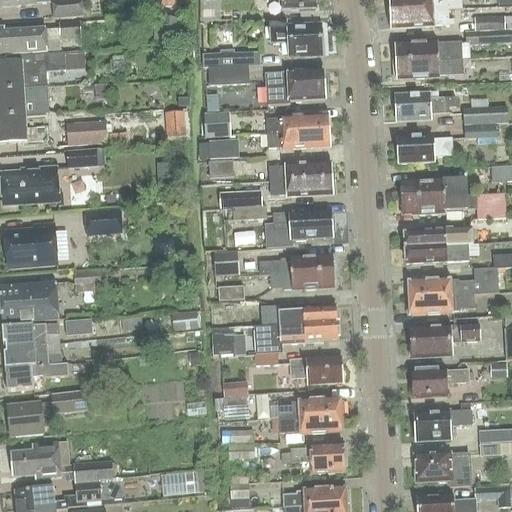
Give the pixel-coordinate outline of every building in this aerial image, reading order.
[(0,0),(0,8),(35,6),(34,0),(0,0)] [(175,0),(160,0),(162,9),(177,8),(175,0)] [(262,0),(262,3),(281,2),(281,13),(299,13),(299,11),(317,10),(317,0),(262,0)] [(387,0),(389,15),(448,12),(462,12),(461,0),(387,0)] [(57,21),(57,22),(83,20),(81,1),(51,4),(52,21),(57,21)] [(448,12),(389,15),(390,33),(434,30),(434,28),(454,27),(453,22),(449,23),(448,12)] [(504,19),(491,20),(474,20),(475,34),(504,33),(504,32),(504,19)] [(45,22),(46,31),(4,34),(4,30),(0,30),(0,59),(6,59),(6,57),(59,53),(57,22),(57,21),(52,21),(45,22)] [(160,35),(159,46),(177,46),(178,21),(155,21),(155,35),(160,35)] [(271,46),(288,45),(289,59),(323,57),(323,44),(321,44),(320,28),(301,29),(301,26),(290,27),(290,30),(287,30),(287,24),(270,25),(271,46)] [(80,25),(58,26),(59,42),(81,41),(80,25)] [(511,33),(504,33),(475,34),(466,35),(467,48),(511,46),(511,33)] [(393,65),(461,61),(461,45),(427,47),(423,43),(413,44),(409,48),(392,48),(393,65)] [(221,56),(203,56),(204,69),(209,69),(248,67),(260,66),(260,54),(234,55),(234,51),(221,52),(221,56)] [(85,54),(64,55),(21,58),(21,64),(0,65),(0,92),(24,91),(47,89),(46,74),(86,72),(85,54)] [(461,61),(393,65),(394,81),(411,80),(415,83),(425,83),(429,79),(439,78),(462,77),(461,61)] [(248,67),(209,69),(210,87),(249,85),(248,67)] [(268,106),(287,105),(293,105),(295,107),(302,106),(304,104),(326,103),(326,98),(328,96),(328,90),(325,87),(324,73),(264,76),(265,93),(267,93),(268,106)] [(107,86),(81,88),(83,104),(108,102),(107,86)] [(48,103),(47,89),(24,91),(0,92),(0,119),(26,118),(25,105),(48,103)] [(457,100),(431,101),(430,96),(395,98),(397,124),(432,122),(431,118),(450,117),(450,111),(457,111),(457,100)] [(177,99),(177,108),(189,108),(189,99),(177,99)] [(465,128),(495,126),(508,126),(507,110),(469,112),(465,116),(465,128)] [(230,139),(228,116),(204,118),(206,141),(230,139)] [(35,117),(26,118),(0,119),(0,146),(28,144),(27,134),(36,133),(35,117)] [(268,136),(328,133),(328,120),(311,121),(311,119),(291,120),(291,122),(267,123),(268,136)] [(106,124),(58,127),(59,150),(108,146),(106,124)] [(495,126),(465,128),(466,141),(495,139),(495,126)] [(268,136),(268,149),(268,151),(293,149),(293,151),(313,150),(312,148),(329,147),(328,133),(268,136)] [(399,167),(433,165),(433,160),(453,159),(452,141),(432,142),(432,139),(397,141),(399,167)] [(236,142),(209,144),(209,147),(199,147),(200,163),(210,162),(237,161),(236,142)] [(95,153),(67,155),(68,171),(96,169),(95,153)] [(234,180),(233,163),(208,164),(209,182),(234,180)] [(270,185),(331,182),(330,167),(313,168),(313,166),(284,168),(284,172),(270,173),(270,185)] [(511,184),(511,168),(490,170),(491,186),(511,184)] [(35,174),(1,176),(3,208),(58,205),(56,170),(35,172),(35,174)] [(400,187),(401,201),(467,197),(467,182),(443,183),(443,181),(416,182),(416,186),(400,187)] [(331,182),(270,185),(271,196),(286,195),(286,200),(315,198),(315,196),(332,195),(331,182)] [(237,210),(262,209),(261,195),(236,197),(237,210)] [(467,197),(401,201),(401,215),(418,214),(418,218),(445,217),(445,215),(468,213),(467,197)] [(505,199),(476,201),(477,219),(506,217),(505,199)] [(262,209),(237,210),(232,211),(233,224),(267,222),(266,209),(262,209)] [(87,216),(88,236),(121,233),(120,213),(87,216)] [(272,217),(273,232),(288,232),(289,244),(294,243),(294,244),(306,243),(306,241),(331,239),(331,235),(335,235),(334,218),(330,218),(330,214),(288,216),(288,217),(272,217)] [(35,233),(34,233),(6,235),(8,269),(57,265),(54,227),(34,228),(35,233)] [(404,251),(459,248),(468,247),(467,230),(445,231),(444,231),(444,233),(429,233),(429,231),(421,232),(421,234),(403,235),(404,251)] [(468,247),(459,248),(404,251),(404,266),(446,264),(446,266),(469,264),(468,247)] [(239,277),(238,255),(213,256),(215,279),(239,277)] [(511,256),(493,258),(494,272),(498,271),(511,270),(511,256)] [(280,265),(269,266),(259,266),(260,277),(269,277),(337,274),(336,260),(315,261),(315,260),(290,261),(290,263),(280,263),(280,265)] [(498,271),(494,272),(475,273),(475,285),(459,285),(459,284),(439,285),(439,283),(427,283),(427,285),(410,286),(410,288),(407,289),(407,300),(474,298),(473,291),(499,289),(498,271)] [(112,293),(111,273),(75,275),(76,294),(93,294),(93,303),(101,302),(100,294),(112,293)] [(337,274),(269,277),(270,291),(282,290),(282,292),(291,291),(291,293),(317,291),(317,290),(338,289),(337,274)] [(56,286),(0,291),(3,326),(59,322),(56,290),(56,286)] [(218,304),(230,303),(244,302),(244,289),(218,290),(218,304)] [(474,298),(407,300),(408,314),(411,314),(411,316),(428,315),(428,317),(441,317),(440,315),(452,314),(452,313),(474,312),(474,298)] [(278,309),(279,328),(337,325),(337,323),(340,322),(339,312),(336,312),(336,309),(321,310),(321,306),(278,309)] [(197,314),(172,317),(173,333),(198,331),(197,314)] [(91,322),(65,324),(66,339),(92,337),(91,322)] [(337,325),(279,328),(253,330),(255,358),(278,357),(281,356),(280,348),(323,345),(323,342),(338,341),(338,339),(341,338),(340,328),(337,328),(337,325)] [(6,346),(6,350),(46,348),(52,347),(60,347),(59,338),(58,327),(2,331),(3,346),(6,346)] [(411,348),(408,348),(409,358),(412,358),(412,360),(450,358),(450,346),(479,344),(478,328),(453,330),(453,331),(449,331),(449,330),(447,330),(447,331),(438,332),(438,328),(430,329),(431,332),(410,333),(411,348)] [(233,331),(217,331),(217,357),(239,357),(238,338),(233,338),(233,331)] [(60,347),(52,347),(46,348),(6,350),(6,355),(4,355),(5,371),(61,367),(61,356),(60,347)] [(198,355),(188,356),(189,368),(199,367),(198,355)] [(278,357),(255,358),(255,369),(278,368),(278,357)] [(306,382),(307,385),(307,389),(344,387),(341,361),(290,363),(291,382),(306,382)] [(61,367),(5,371),(7,394),(34,392),(33,385),(33,380),(42,379),(42,381),(68,379),(67,366),(61,367)] [(507,366),(490,367),(490,380),(507,380),(507,366)] [(438,372),(414,373),(414,376),(411,376),(411,385),(411,399),(447,398),(447,388),(470,387),(469,374),(438,375),(438,372)] [(247,384),(222,386),(223,399),(248,397),(247,384)] [(51,405),(40,406),(7,409),(10,440),(43,437),(41,419),(88,414),(86,393),(51,397),(51,405)] [(222,401),(224,423),(249,420),(247,399),(222,401)] [(279,421),(341,418),(345,418),(344,404),(340,404),(340,402),(323,403),(323,401),(297,403),(297,405),(291,405),(291,408),(278,409),(279,421)] [(471,414),(409,417),(411,442),(451,440),(451,429),(472,427),(471,414)] [(279,421),(280,435),(280,437),(299,436),(299,437),(325,435),(325,434),(342,433),(341,418),(279,421)] [(230,433),(230,446),(254,445),(253,433),(230,433)] [(479,435),(479,447),(499,445),(499,433),(479,435)] [(73,475),(74,486),(98,484),(113,482),(112,467),(111,464),(73,467),(70,468),(68,445),(32,448),(32,454),(11,456),(13,480),(35,478),(35,482),(60,480),(59,476),(73,475)] [(480,460),(500,458),(499,445),(479,447),(480,460)] [(228,448),(228,461),(254,461),(254,447),(228,448)] [(282,467),(291,466),(311,465),(312,475),(346,473),(345,471),(346,470),(345,449),(290,452),(290,455),(281,456),(282,467)] [(449,457),(415,459),(416,484),(437,483),(437,486),(445,485),(445,483),(449,483),(449,490),(469,489),(467,456),(449,457)] [(162,474),(163,496),(197,493),(196,472),(162,474)] [(208,473),(196,474),(198,495),(210,494),(208,473)] [(247,479),(230,479),(231,487),(248,487),(247,479)] [(14,494),(15,511),(64,511),(67,511),(67,510),(86,509),(86,505),(101,504),(122,502),(120,482),(113,482),(98,484),(74,486),(75,497),(62,498),(63,503),(54,503),(52,490),(14,494)] [(230,487),(231,511),(249,510),(249,487),(248,487),(231,487),(230,487)] [(474,491),(475,502),(475,503),(498,501),(498,511),(510,510),(509,489),(474,491)] [(282,497),(283,509),(346,506),(345,491),(325,492),(325,490),(314,491),(314,493),(296,494),(296,496),(282,497)] [(475,502),(453,504),(453,499),(418,501),(418,511),(475,511),(475,503),(475,502)]
